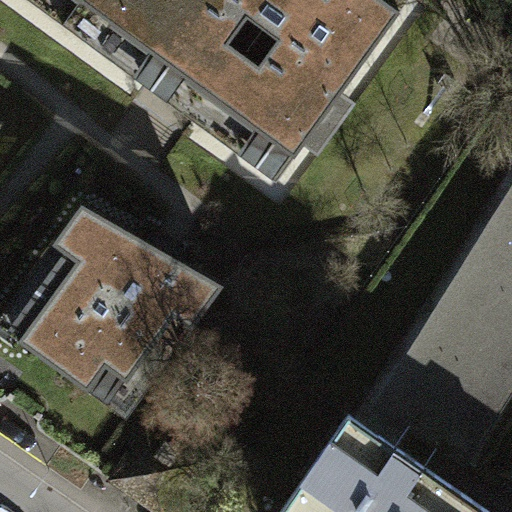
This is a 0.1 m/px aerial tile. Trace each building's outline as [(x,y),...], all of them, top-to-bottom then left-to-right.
[(152,0),(19,0),(106,63),(152,0)] [(375,0),(152,0),(106,63),(133,82),(199,131),(268,181),(392,12),(375,0)] [(217,285),(73,203),(0,304),(0,330),(120,417),(217,285)] [(511,203),(382,410),(409,427),(435,443),(461,459),(511,377),(511,203)] [(459,511),(470,497),(420,465),(435,443),(409,427),(395,447),(348,415),(281,511),(459,511)] [(155,511),(188,465),(138,430),(104,478),(152,511),(155,511)] [(491,511),(470,497),(459,511),(491,511)]
